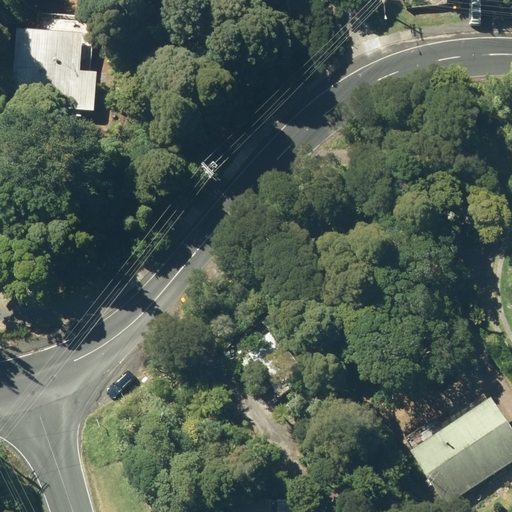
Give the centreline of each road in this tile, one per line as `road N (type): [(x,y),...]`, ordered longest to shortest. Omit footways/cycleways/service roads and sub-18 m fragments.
road 1 (residential): [(31,386),(131,323),(341,99),(405,67),(511,55)]
road 2 (residential): [(31,386),(70,511)]
